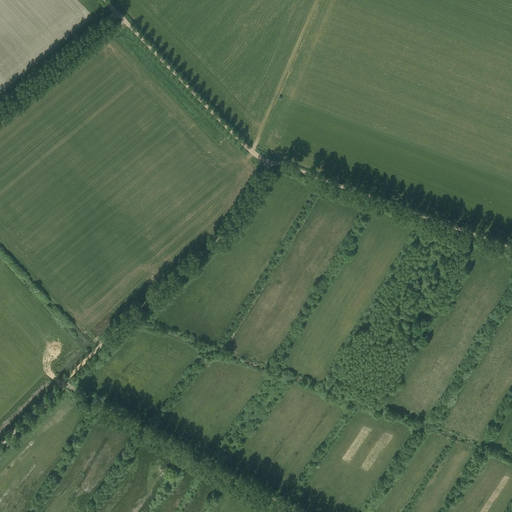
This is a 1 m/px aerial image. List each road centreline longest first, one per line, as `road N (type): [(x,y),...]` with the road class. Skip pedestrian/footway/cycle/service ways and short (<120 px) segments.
road 1 (track): [(64,382),(232,224),(269,164)]
road 2 (track): [(64,382),(295,511)]
road 3 (track): [(269,164),(511,248)]
road 4 (track): [(117,12),(269,164)]
road 5 (track): [(0,110),(117,12)]
